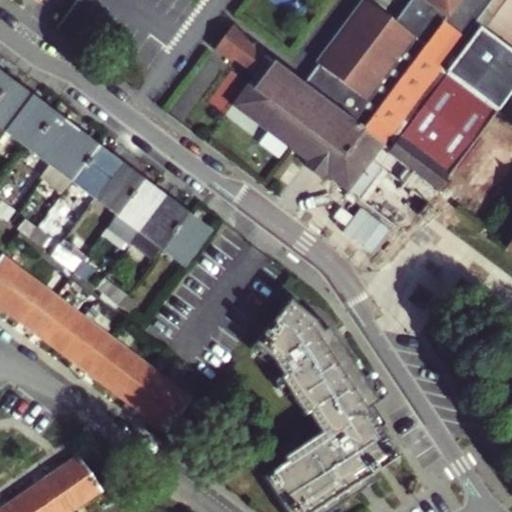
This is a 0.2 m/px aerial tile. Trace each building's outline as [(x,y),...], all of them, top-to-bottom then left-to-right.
[(229,102),(265,129),(300,155),(304,158),(311,157),(322,166),(323,173),(327,175),(345,189),(353,179),(396,211),(421,177),(435,188),(511,88),(511,49),(475,22),(491,0),(408,0),(393,20),(366,0),(363,0),(301,81),(245,40),(247,37),(229,23),(211,47),(228,60),(231,57),(257,76),(251,84),(246,80),(229,102)] [(0,94),(9,83),(0,76),(0,94)] [(0,138),(8,129),(30,99),(9,83),(0,94),(0,138)] [(29,145),(51,115),(30,99),(8,129),(29,145)] [(74,132),(51,115),(29,145),(51,162),(74,132)] [(73,178),(95,148),(74,132),(51,162),(44,171),(56,179),(62,170),(73,178)] [(96,196),(119,166),(95,148),(73,178),(96,196)] [(300,155),(295,160),(321,181),(327,175),(323,173),(322,166),(311,157),(304,158),(300,155)] [(118,212),(141,182),(119,166),(96,196),(118,212)] [(140,228),(162,199),(141,182),(118,212),(108,225),(131,241),(140,228)] [(185,216),(162,199),(140,228),(131,241),(152,257),(162,245),(185,216)] [(13,211),(4,204),(0,200),(0,215),(7,221),(13,211)] [(185,216),(162,245),(183,261),(206,232),(185,216)] [(25,219),(17,229),(30,237),(36,228),(25,219)] [(49,237),(36,228),(30,237),(41,247),(49,237)] [(51,254),(63,263),(74,271),(82,261),(85,256),(64,239),(51,254)] [(0,304),(6,309),(29,278),(1,256),(0,257),(0,304)] [(94,270),(82,261),(74,271),(86,280),(94,270)] [(6,309),(32,328),(56,298),(29,278),(6,309)] [(125,294),(114,285),(103,278),(96,288),(106,295),(118,304),(125,294)] [(125,294),(118,304),(130,313),(138,303),(125,294)] [(56,298),(32,328),(58,347),(82,317),(56,298)] [(290,298),(253,344),(272,359),(283,376),(280,378),(306,416),(309,413),(321,432),(285,457),(287,461),(264,477),(288,511),(329,511),(362,490),(358,484),(363,480),(401,455),(368,407),(380,400),(339,339),(332,343),(329,338),(321,326),(316,319),(290,298)] [(109,337),(82,317),(58,347),(85,368),(109,337)] [(109,337),(85,368),(111,389),(136,358),(109,337)] [(111,389),(138,408),(162,377),(136,358),(111,389)] [(162,377),(138,408),(167,429),(190,398),(162,377)] [(47,479),(69,509),(98,490),(77,458),(47,479)] [(20,497),(30,511),(64,511),(69,509),(47,479),(20,497)] [(30,511),(20,497),(0,510),(0,511),(30,511)]
